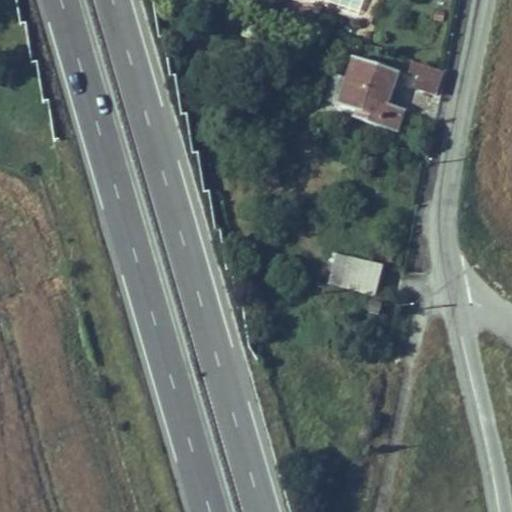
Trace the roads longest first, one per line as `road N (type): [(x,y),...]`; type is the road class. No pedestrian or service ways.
road 1 (trunk): [(263,511),(114,0)]
road 2 (trunk): [(63,0),(211,511)]
road 3 (tertiary): [(485,0),(448,192),(453,294)]
road 4 (tertiary): [(453,294),(501,511)]
